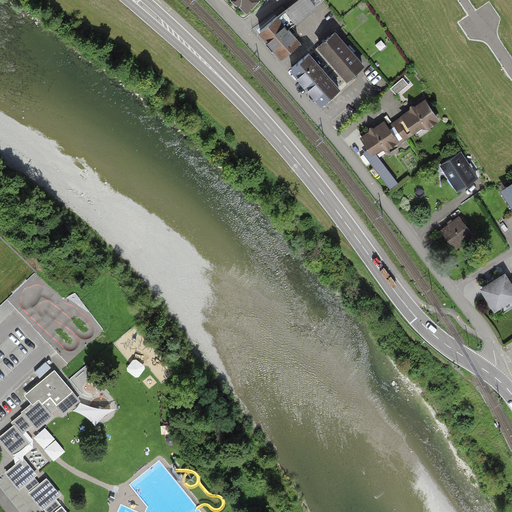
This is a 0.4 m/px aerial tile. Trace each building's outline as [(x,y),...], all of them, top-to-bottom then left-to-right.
[(321,6),(317,0),(298,0),(290,6),(300,21),(321,6)] [(304,41),(283,14),(263,29),(284,57),(304,41)] [(364,65),(336,32),(315,50),(343,83),(364,65)] [(343,83),(315,50),(294,68),(322,101),(343,83)] [(405,76),(391,87),(397,95),(411,84),(405,76)] [(441,119),(428,98),(390,122),(388,118),(361,135),(374,155),(402,137),(405,142),(441,119)] [(317,106),(322,112),(330,106),(324,100),(317,106)] [(481,179),(464,152),(442,165),(459,193),(481,179)] [(511,183),(503,189),(511,203),(511,183)] [(474,231),(460,215),(443,230),(456,246),(474,231)] [(511,275),(510,272),(482,289),(494,309),(511,299),(511,275)] [(47,360),(36,370),(42,376),(53,365),(47,360)] [(78,399),(55,370),(31,390),(34,394),(29,398),(34,403),(11,422),(14,426),(0,437),(0,439),(12,454),(28,442),(21,434),(33,424),(36,427),(52,415),(47,409),(55,403),(63,412),(78,399)] [(35,435),(56,458),(68,448),(47,424),(35,435)] [(39,447),(32,452),(42,468),(49,463),(39,447)] [(38,473),(26,458),(9,473),(21,486),(26,482),(33,490),(30,492),(44,509),(47,506),(52,511),(68,511),(60,502),(65,498),(48,478),(41,484),(35,476),(38,473)]
